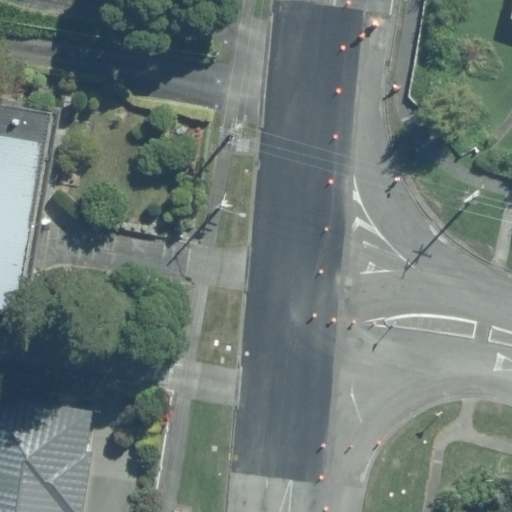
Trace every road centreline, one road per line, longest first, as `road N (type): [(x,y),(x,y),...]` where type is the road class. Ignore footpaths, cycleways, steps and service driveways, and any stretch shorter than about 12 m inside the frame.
road 1 (residential): [(323,91),(0,21)]
road 2 (secondary): [(310,316),(323,91)]
road 3 (secondary): [(511,341),(310,316)]
road 4 (secondary): [(287,511),(310,316)]
